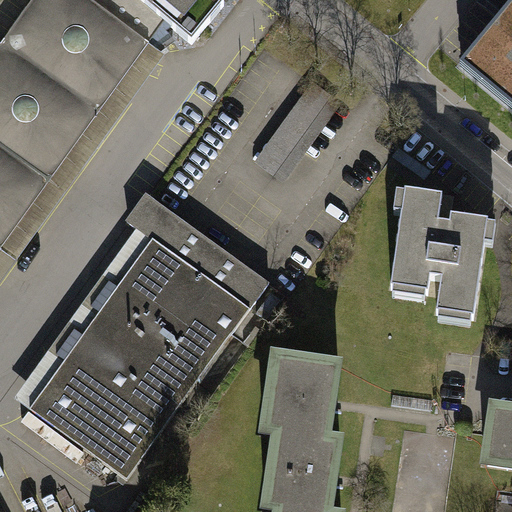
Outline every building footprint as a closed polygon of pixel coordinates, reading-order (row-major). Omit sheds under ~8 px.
[(224,6),(215,0),(93,0),(91,4),(85,0),(37,0),(0,51),(0,287),(185,38),(197,44),(224,6)] [(511,0),(460,63),(511,106),(511,0)] [(317,83),(257,169),(286,189),(346,104),(317,83)] [(15,404),(129,486),(234,342),(246,351),(285,298),(148,199),(126,229),(136,237),(15,404)] [(511,245),(511,234),(423,221),(407,320),(498,334),(511,245)] [(351,365),(277,355),(265,431),(340,442),(351,365)] [(511,408),(499,407),(490,468),(511,471),(511,408)] [(343,511),(352,443),(340,442),(265,431),(263,442),(276,444),(268,506),(312,511),(343,511)]
